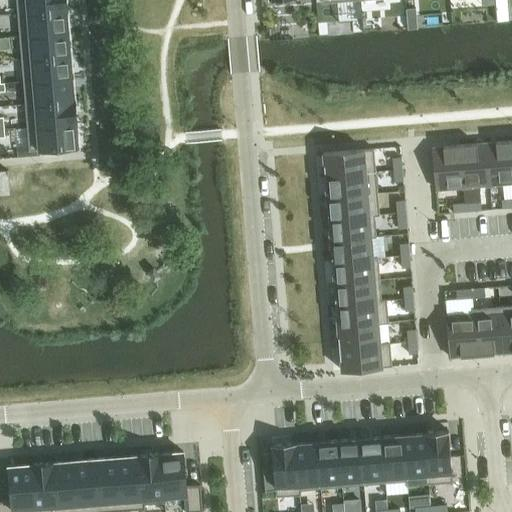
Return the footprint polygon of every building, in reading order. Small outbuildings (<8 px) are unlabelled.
[(67,0),(17,0),(18,14),(68,9),(67,0)] [(68,9),(18,14),(20,36),(70,32),(68,11),(68,9)] [(70,32),(20,36),(22,59),(72,55),(71,44),(70,32)] [(72,55),(22,59),(24,82),(73,78),(72,65),(73,65),(72,55)] [(73,78),(24,82),(26,104),(76,100),(76,99),(75,99),(73,78)] [(76,100),(26,104),(28,127),(78,123),(76,100)] [(78,123),(28,127),(30,151),(47,150),(47,153),(63,152),(63,148),(79,147),(77,124),(78,124),(78,123)] [(511,141),(487,143),(490,186),(511,183),(511,141)] [(487,143),(460,145),(464,188),(490,186),(487,143)] [(460,145),(433,148),(437,190),(464,188),(460,145)] [(374,149),(324,153),(325,176),(376,171),(374,149)] [(401,157),(393,158),(394,170),(402,169),(401,157)] [(402,169),(394,170),(395,182),(403,181),(402,169)] [(8,171),(0,171),(0,195),(10,194),(8,171)] [(376,171),(325,176),(327,197),(378,193),(376,171)] [(378,193),(327,197),(329,219),(380,214),(378,193)] [(511,199),(502,200),(503,208),(511,207),(511,199)] [(405,200),(397,201),(398,213),(406,212),(405,200)] [(481,202),(465,203),(466,211),(482,210),(481,202)] [(465,203),(453,204),(454,212),(466,211),(465,203)] [(406,212),(398,213),(399,229),(407,228),(406,212)] [(380,214),(329,219),(331,240),(377,236),(375,216),(380,215),(380,214)] [(377,236),(331,240),(333,262),(379,258),(379,257),(374,257),(372,238),(377,237),(377,236)] [(409,243),(400,244),(401,256),(410,255),(409,243)] [(410,255),(401,256),(402,268),(411,267),(410,255)] [(379,258),(333,262),(334,283),(381,279),(379,258)] [(381,279),(334,283),(336,305),(387,301),(387,299),(382,300),(381,279)] [(412,287),(404,287),(405,299),(413,298),(412,287)] [(484,288),(472,289),(473,297),(485,296),(484,288)] [(472,289),(457,291),(457,299),(473,297),(472,289)] [(413,298),(405,299),(406,311),(414,310),(413,298)] [(387,301),(336,305),(338,326),(389,322),(387,301)] [(511,305),(500,306),(504,353),(511,352),(511,305)] [(500,306),(474,309),(478,356),(504,353),(500,306)] [(473,314),(447,316),(451,358),(478,356),(474,309),(473,309),(473,314)] [(389,322),(338,326),(340,348),(391,344),(391,343),(381,343),(379,324),(389,323),(389,322)] [(416,330),(408,330),(409,342),(417,342),(416,330)] [(417,342),(409,342),(410,354),(418,353),(417,342)] [(391,344),(340,348),(342,370),(393,366),(391,344)] [(449,431),(425,433),(429,484),(453,482),(449,431)] [(424,433),(404,435),(408,486),(429,484),(425,433),(424,433)] [(404,435),(382,437),(386,483),(406,481),(407,486),(408,486),(404,435)] [(382,437),(360,439),(364,485),(386,483),(382,437)] [(360,439),(339,441),(343,487),(364,485),(360,439)] [(339,441),(317,442),(321,488),(343,487),(339,441)] [(297,443),(296,443),(300,495),(301,495),(301,490),(321,488),(317,442),(297,444),(297,443)] [(274,468),(265,469),(266,482),(275,481),(277,497),(300,495),(296,443),(272,445),(274,468)] [(162,453),(161,453),(165,502),(166,502),(166,497),(185,496),(185,511),(193,511),(203,511),(201,485),(187,486),(184,452),(162,454),(162,453)] [(161,453),(140,455),(144,509),(145,509),(145,504),(165,502),(161,453)] [(138,456),(118,457),(123,511),(144,509),(140,455),(138,455),(138,456)] [(107,458),(97,459),(100,511),(108,511),(123,511),(118,457),(107,458)] [(87,460),(75,461),(79,511),(100,511),(97,459),(86,460),(87,460)] [(55,462),(53,462),(57,511),(79,511),(75,461),(55,463),(55,462)] [(57,511),(53,462),(32,464),(35,511),(57,511)] [(12,501),(0,501),(0,511),(35,511),(32,464),(31,464),(31,465),(9,466),(12,501)]
